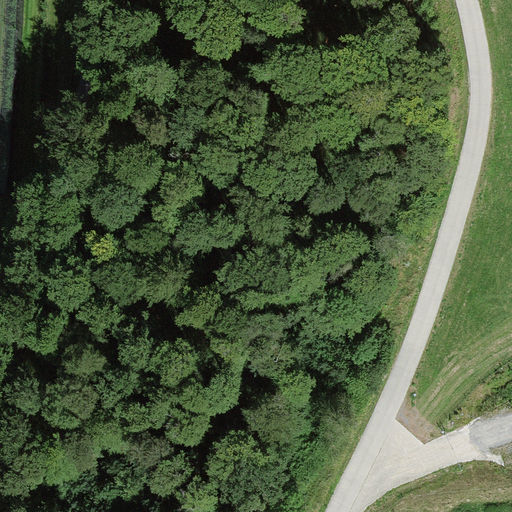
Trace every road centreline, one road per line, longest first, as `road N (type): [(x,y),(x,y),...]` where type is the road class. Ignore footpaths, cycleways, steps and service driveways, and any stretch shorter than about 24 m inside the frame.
road 1 (unclassified): [(462,0),(478,115),(460,206),(365,453),(334,511)]
road 2 (track): [(96,0),(87,74),(45,217),(0,279)]
